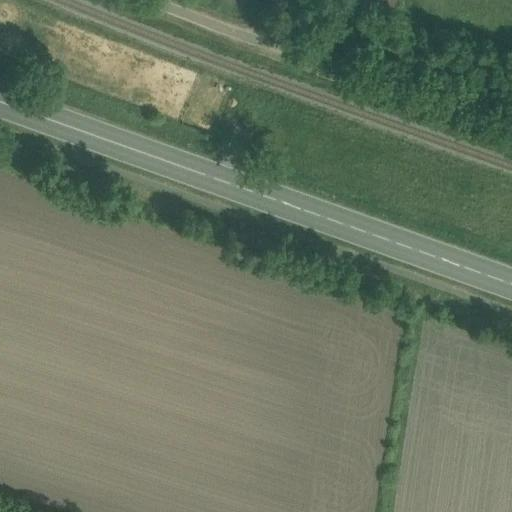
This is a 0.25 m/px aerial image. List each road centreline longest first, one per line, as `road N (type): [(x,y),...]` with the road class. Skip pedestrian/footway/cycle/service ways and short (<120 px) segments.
road 1 (primary): [(511,278),(0,104)]
road 2 (residential): [(164,0),(511,127)]
